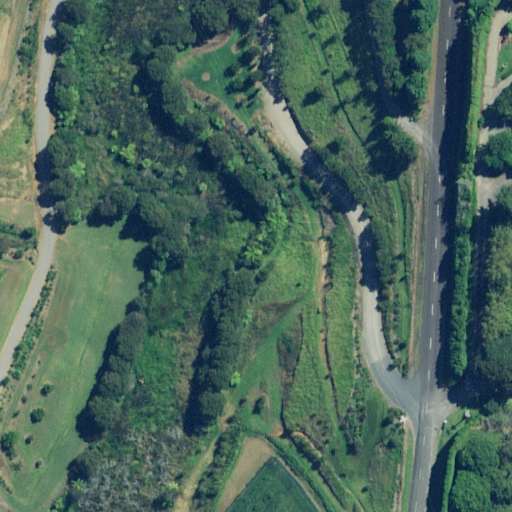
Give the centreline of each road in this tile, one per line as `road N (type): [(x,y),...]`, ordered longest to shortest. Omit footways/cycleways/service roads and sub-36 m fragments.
road 1 (unclassified): [(412,511),(424,424),(444,35),(454,0)]
road 2 (track): [(373,0),(391,109),(438,149)]
